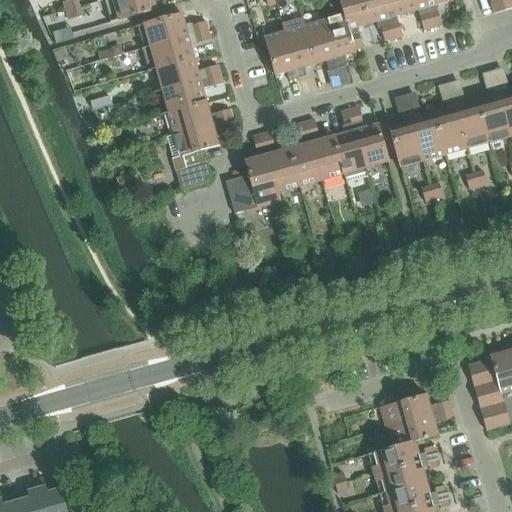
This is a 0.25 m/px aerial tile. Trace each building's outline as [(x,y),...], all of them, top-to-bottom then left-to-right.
[(72,0),(64,3),(66,11),(79,8),(77,0),(72,0)] [(113,0),(119,21),(157,11),(154,0),(113,0)] [(339,0),(344,16),(354,51),(355,50),(364,48),(358,28),(369,24),(361,0),(339,0)] [(379,21),(385,42),(394,39),(382,0),(361,0),(369,24),(379,21)] [(382,0),(394,39),(403,37),(397,16),(408,13),(403,0),(382,0)] [(418,10),(424,31),(433,28),(425,0),(403,0),(408,13),(418,10)] [(448,2),(447,0),(425,0),(433,28),(442,26),(436,5),(448,2)] [(490,0),(494,14),(505,11),(502,0),(490,0)] [(511,0),(502,0),(505,11),(511,9),(511,0)] [(82,16),(79,8),(66,11),(69,20),(82,16)] [(144,24),(150,47),(209,31),(206,22),(186,28),(182,14),(144,24)] [(344,16),(324,21),(337,68),(346,65),(344,57),(356,54),(355,50),(354,51),(344,16)] [(324,21),(305,27),(316,65),(326,62),(329,70),(337,68),(324,21)] [(305,68),(316,65),(305,27),(285,32),(298,79),(307,76),(305,68)] [(150,47),(156,69),(194,59),(191,45),(211,40),(209,31),(150,47)] [(298,79),(285,32),(265,38),(275,76),(287,73),(289,81),(298,79)] [(72,34),(59,38),(65,57),(78,53),(72,34)] [(105,38),(97,40),(99,48),(106,46),(105,38)] [(120,47),(102,52),(104,59),(122,55),(120,47)] [(198,72),(194,59),(156,69),(163,91),(221,75),(218,66),(198,72)] [(508,59),(489,62),(491,76),(510,73),(508,59)] [(163,91),(169,113),(207,103),(203,89),(223,84),(221,75),(163,91)] [(507,88),(498,91),(511,138),(511,137),(511,96),(510,97),(507,88)] [(490,144),(511,138),(498,91),(490,93),(492,102),(479,106),(490,144)] [(110,97),(101,99),(104,108),(113,106),(110,97)] [(468,150),(490,144),(479,106),(466,109),(463,101),(455,103),(468,150)] [(169,113),(175,135),(233,119),(231,110),(210,116),(207,103),(169,113)] [(446,156),(468,150),(455,103),(446,106),(448,114),(435,118),(446,156)] [(365,128),(359,108),(350,111),(366,169),(389,163),(379,125),(365,128)] [(368,177),(366,169),(350,111),(341,113),(347,133),(334,137),(344,175),(347,183),(368,177)] [(424,162),(446,156),(435,118),(422,122),(420,113),(411,116),(424,162)] [(401,169),(424,162),(411,116),(402,118),(404,126),(390,130),(401,169)] [(233,119),(175,135),(167,137),(173,160),(182,191),(206,184),(212,174),(206,151),(219,147),(215,133),(236,128),(233,119)] [(321,141),(315,120),(306,123),(322,181),(344,175),(334,137),(321,141)] [(322,181),(306,123),(297,125),(303,146),(290,149),(301,188),(322,181)] [(279,194),(301,188),(290,149),(277,153),(271,133),(262,135),(279,194)] [(226,182),(235,215),(281,202),(279,194),(262,135),(253,138),(259,158),(245,162),(249,176),(226,182)] [(484,173),(475,175),(479,188),(487,186),(484,173)] [(127,174),(117,178),(122,190),(131,187),(127,174)] [(470,191),(479,188),(475,175),(466,177),(470,191)] [(440,185),(431,187),(434,201),(443,198),(440,185)] [(426,203),(434,201),(431,187),(422,190),(426,203)] [(443,232),(447,246),(469,240),(465,226),(443,232)] [(447,246),(443,232),(421,239),(425,252),(447,246)] [(392,251),(396,266),(397,267),(416,261),(411,246),(392,251)] [(385,255),(370,260),(373,272),(388,267),(385,255)] [(366,259),(354,262),(357,270),(369,267),(366,259)] [(340,260),(327,263),(330,274),(343,271),(340,260)] [(502,395),(511,392),(511,353),(509,343),(500,345),(503,354),(491,357),(491,360),(495,371),(498,382),(501,392),(501,395),(502,395)] [(468,366),(471,377),(495,371),(491,360),(468,366)] [(471,377),(475,388),(498,382),(495,371),(471,377)] [(475,388),(478,399),(501,392),(498,382),(475,388)] [(478,399),(481,410),(504,403),(502,395),(501,395),(501,392),(478,399)] [(380,408),(386,429),(453,410),(450,401),(430,407),(426,395),(380,408)] [(481,410),(484,421),(507,414),(504,403),(481,410)] [(435,425),(455,419),(453,410),(386,429),(392,448),(392,449),(415,442),(415,443),(438,436),(435,425)] [(484,421),(487,432),(511,425),(507,414),(484,421)] [(368,456),(369,455),(374,475),(421,462),(415,443),(415,442),(392,449),(392,448),(368,455),(368,456)] [(426,458),(438,455),(436,449),(433,447),(424,450),(426,458)] [(439,468),(440,465),(439,460),(428,463),(430,471),(439,468)] [(421,462),(374,475),(380,495),(426,482),(421,462)] [(336,486),(347,483),(344,474),(333,477),(336,486)] [(35,481),(43,511),(67,511),(66,507),(61,489),(48,493),(44,478),(35,481)] [(43,511),(35,481),(25,484),(29,498),(17,502),(19,511),(43,511)] [(426,482),(380,495),(384,511),(393,511),(432,501),(426,482)] [(347,483),(336,486),(338,494),(349,491),(347,483)] [(437,497),(449,494),(447,489),(444,487),(435,489),(437,497)] [(19,511),(17,502),(4,505),(0,491),(0,511),(19,511)] [(450,507),(452,504),(450,499),(439,502),(441,510),(450,507)] [(434,511),(432,501),(393,511),(434,511)]
